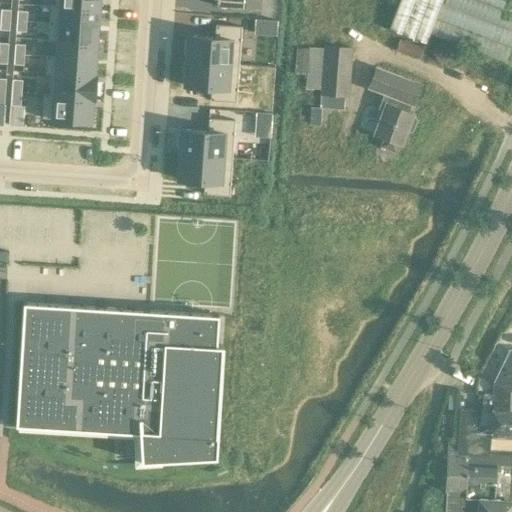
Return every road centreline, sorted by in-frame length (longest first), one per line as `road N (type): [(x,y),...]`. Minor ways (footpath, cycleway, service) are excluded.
road 1 (residential): [(0,171),(134,175),(149,0)]
road 2 (tertiary): [(360,459),(511,204)]
